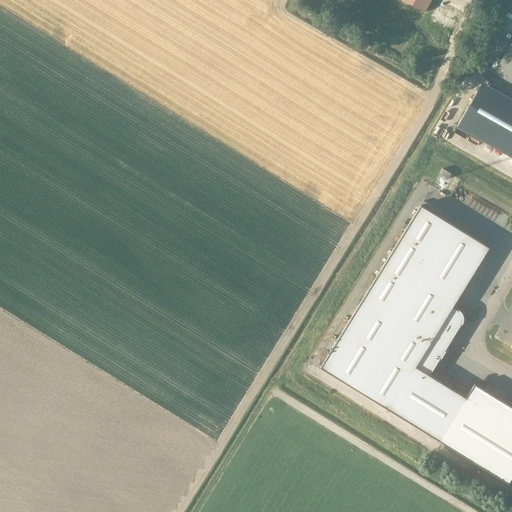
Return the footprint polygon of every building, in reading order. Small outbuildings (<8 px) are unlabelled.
[(403,0),(424,12),(430,0),(403,0)] [(434,64),(447,40),(412,20),(398,44),(434,64)] [(511,83),(511,40),(494,73),(511,83)] [(511,94),(486,81),(464,122),(511,148),(511,94)] [(450,174),(442,169),(439,174),(447,179),(450,174)] [(459,311),(457,310),(452,307),(489,247),(420,205),(320,367),(508,483),(511,475),(511,407),(474,384),(465,397),(429,375),(460,324),(461,322),(462,321),(462,320),(462,318),(462,316),(461,314),(460,313),(459,311)]
